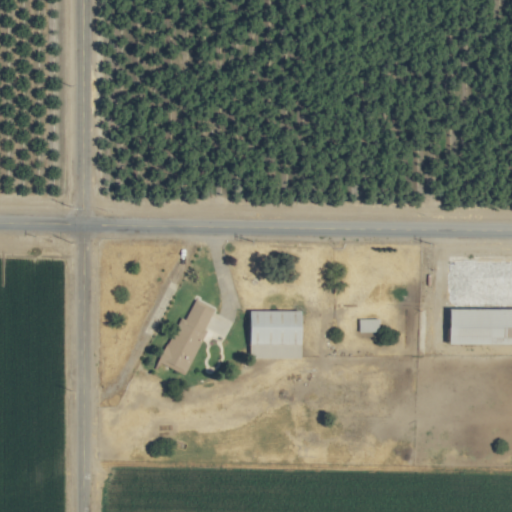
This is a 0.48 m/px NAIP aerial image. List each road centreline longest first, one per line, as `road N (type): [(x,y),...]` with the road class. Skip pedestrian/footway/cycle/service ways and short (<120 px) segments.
road 1 (residential): [(511,231),(0,222)]
road 2 (residential): [(84,511),(84,0)]
